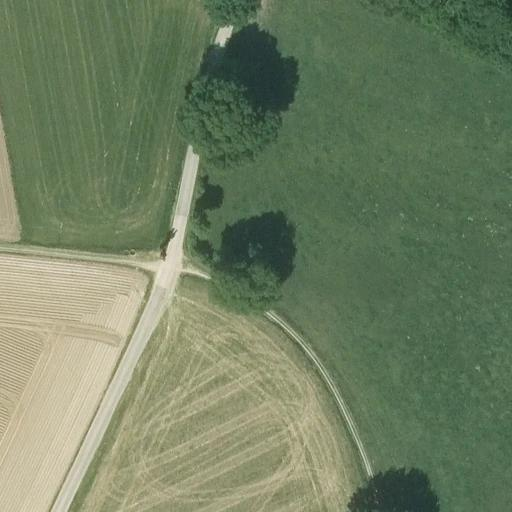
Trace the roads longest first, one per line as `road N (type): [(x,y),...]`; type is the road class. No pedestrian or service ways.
road 1 (unclassified): [(57,511),(162,286),(235,0)]
road 2 (track): [(173,253),(250,299),(309,354),(357,441),(379,511)]
road 3 (track): [(0,250),(167,270)]
